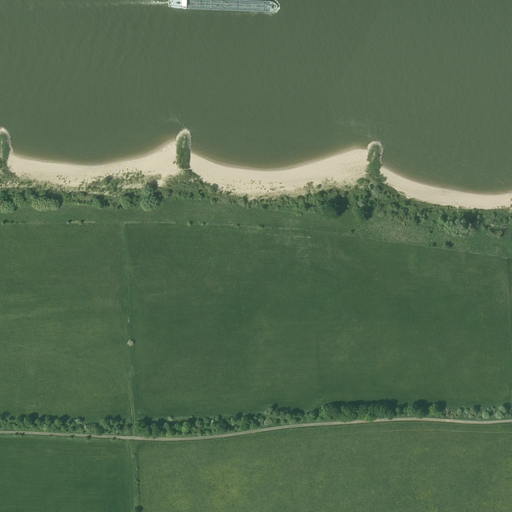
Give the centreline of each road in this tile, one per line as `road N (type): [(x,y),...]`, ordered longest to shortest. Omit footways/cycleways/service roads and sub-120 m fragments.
road 1 (track): [(511,420),(402,419),(161,439),(0,432)]
road 2 (track): [(511,247),(354,222),(344,188),(332,181)]
